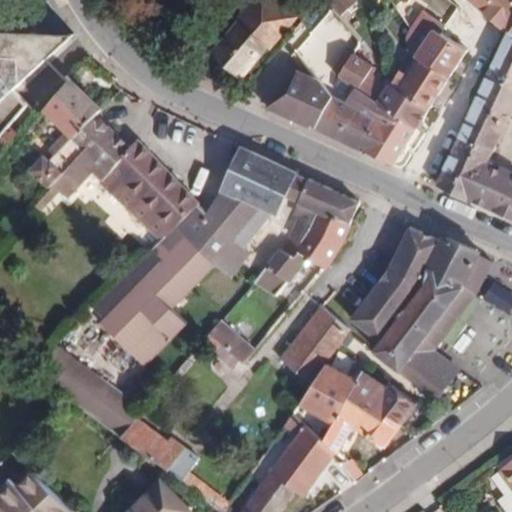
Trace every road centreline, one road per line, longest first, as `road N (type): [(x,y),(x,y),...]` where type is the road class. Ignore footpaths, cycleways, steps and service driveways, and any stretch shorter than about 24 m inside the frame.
road 1 (tertiary): [(409,197),(174,92),(135,68),(83,0)]
road 2 (residential): [(359,511),(511,386)]
road 3 (residential): [(490,34),(409,197)]
road 4 (residential): [(409,197),(329,295)]
